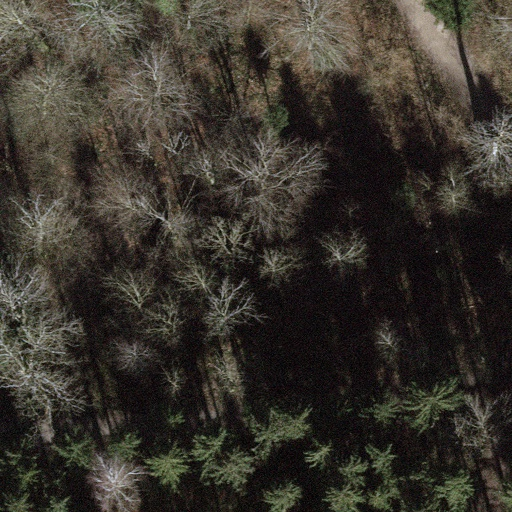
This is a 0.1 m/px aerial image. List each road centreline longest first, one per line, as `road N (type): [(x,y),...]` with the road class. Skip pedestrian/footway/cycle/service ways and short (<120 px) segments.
road 1 (track): [(511,386),(0,437)]
road 2 (track): [(511,155),(415,0)]
